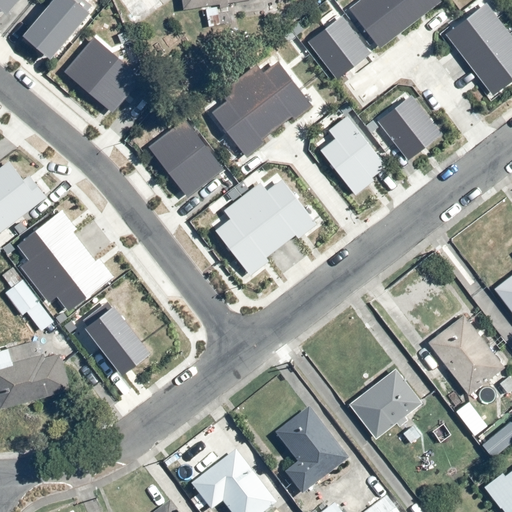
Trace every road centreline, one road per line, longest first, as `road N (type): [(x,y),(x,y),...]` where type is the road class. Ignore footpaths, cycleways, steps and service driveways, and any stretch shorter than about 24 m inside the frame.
road 1 (residential): [(0,82),(114,182),(242,354)]
road 2 (residential): [(242,354),(511,144)]
road 3 (residential): [(0,478),(128,438),(242,354)]
